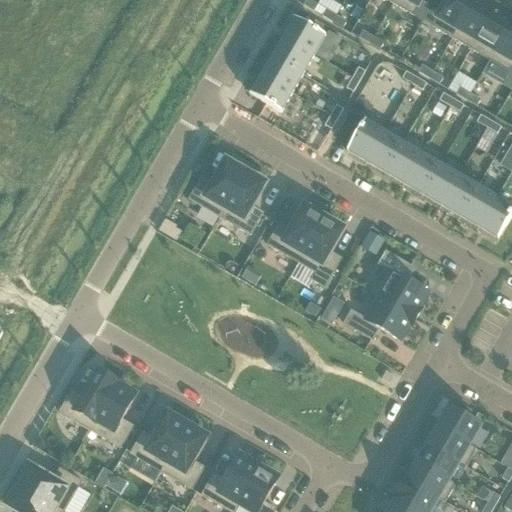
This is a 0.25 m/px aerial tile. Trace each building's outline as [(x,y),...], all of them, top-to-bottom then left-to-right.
[(8,0),(0,0),(0,7),(6,11),(11,1),(8,0)] [(53,0),(47,0),(43,7),(52,13),(58,2),(53,0)] [(101,0),(83,0),(79,8),(115,28),(124,13),(101,0)] [(101,0),(124,13),(131,0),(101,0)] [(308,0),(304,7),(315,13),(318,6),(308,0)] [(396,0),(393,5),(414,17),(423,0),(396,0)] [(448,0),(432,28),(453,40),(476,0),(448,0)] [(480,0),(476,0),(453,40),(471,51),(496,8),(484,1),(484,2),(480,0)] [(11,1),(6,11),(16,17),(22,7),(11,1)] [(43,7),(37,18),(46,23),(52,13),(43,7)] [(79,8),(70,23),(106,44),(115,28),(79,8)] [(496,8),(471,51),(490,61),(511,23),(511,18),(508,16),(508,15),(496,8)] [(326,11),(322,18),(333,24),(337,17),(326,11)] [(337,17),(333,24),(343,30),(347,23),(337,17)] [(295,20),(284,39),(315,57),(326,38),(307,27),(307,26),(306,26),(295,20)] [(70,23),(61,39),(97,59),(106,44),(70,23)] [(511,23),(490,61),(482,75),(511,92),(511,23)] [(31,28),(25,39),(34,44),(40,34),(31,28)] [(364,33),(360,39),(370,46),(374,39),(364,33)] [(25,39),(19,49),(28,54),(34,44),(25,39)] [(61,39),(52,54),(87,75),(97,59),(61,39)] [(284,39),(273,58),(304,76),(315,57),(284,39)] [(374,39),(370,46),(380,52),(384,45),(374,39)] [(52,54),(43,70),(78,91),(87,75),(52,54)] [(273,58),(262,76),(293,95),(304,76),(273,58)] [(13,59),(7,70),(16,75),(22,65),(13,59)] [(423,67),(419,74),(430,80),(434,73),(423,67)] [(359,69),(353,79),(360,84),(366,73),(359,69)] [(7,70),(1,80),(10,85),(16,75),(7,70)] [(43,70),(34,85),(69,106),(78,91),(43,70)] [(407,73),(403,80),(413,86),(417,79),(407,73)] [(434,73),(430,80),(440,86),(444,79),(434,73)] [(262,76),(251,96),(262,102),(262,103),(263,103),(282,114),(293,95),(262,76)] [(353,79),(347,90),(354,94),(360,84),(353,79)] [(417,79),(413,86),(423,92),(427,85),(417,79)] [(34,85),(26,102),(60,123),(69,106),(34,85)] [(461,89),(457,96),(466,102),(470,95),(461,89)] [(444,95),(440,102),(450,108),(454,101),(444,95)] [(470,95),(466,102),(477,108),(481,101),(470,95)] [(359,99),(351,113),(366,122),(374,108),(359,99)] [(454,101),(450,108),(461,114),(465,107),(454,101)] [(438,103),(432,113),(441,118),(447,108),(438,103)] [(337,107),(331,117),(338,121),(344,111),(337,107)] [(331,117),(325,127),(332,131),(338,121),(331,117)] [(481,117),(477,124),(488,130),(492,123),(481,117)] [(355,142),(348,153),(368,164),(386,133),(366,122),(355,141),(354,142),(355,142)] [(492,123),(488,130),(498,136),(502,129),(492,123)] [(386,133),(368,164),(386,175),(404,144),(386,133)] [(404,144),(386,175),(405,186),(423,155),(404,144)] [(423,155),(405,186),(424,197),(442,166),(423,155)] [(202,179),(190,201),(220,219),(247,174),(245,173),(227,163),(214,186),(202,179)] [(442,166),(424,197),(442,208),(460,176),(442,166)] [(247,174),(220,219),(251,237),(264,215),(253,208),(266,185),(248,175),(248,174),(247,174)] [(460,176),(442,208),(461,218),(479,187),(460,176)] [(0,181),(0,203),(10,209),(19,193),(0,181)] [(479,187),(461,218),(480,229),(498,198),(479,187)] [(511,206),(498,198),(480,229),(499,240),(505,229),(506,230),(506,229),(511,218),(511,206)] [(0,203),(0,224),(0,225),(10,209),(0,203)] [(281,225),(268,247),(299,264),(325,219),(324,218),(324,219),(305,208),(292,231),(281,225)] [(325,219),(299,264),(317,275),(313,282),(325,289),(342,260),(331,254),(344,231),(326,220),(325,219)] [(165,223),(159,233),(177,243),(182,234),(165,223)] [(371,233),(364,246),(378,254),(385,241),(371,233)] [(386,270),(373,293),(379,297),(418,320),(423,310),(422,309),(431,294),(409,282),(415,270),(387,253),(379,266),(386,270)] [(352,313),(345,326),(373,342),(380,331),(402,344),(411,329),(412,330),(418,320),(379,297),(366,321),(352,313)] [(311,304),(306,312),(316,318),(321,310),(311,304)] [(328,309),(322,320),(333,326),(339,315),(328,309)] [(72,392),(60,414),(90,432),(118,385),(98,374),(83,399),(72,392)] [(118,385),(90,432),(121,450),(134,428),(123,422),(137,397),(133,395),(134,395),(119,386),(118,385)] [(444,423),(440,430),(470,447),(481,427),(450,409),(443,422),(444,423)] [(144,434),(131,455),(162,473),(189,427),(187,426),(187,427),(169,416),(155,440),(144,434)] [(189,427),(162,473),(192,491),(205,469),(194,463),(208,439),(190,428),(189,427)] [(434,441),(430,447),(460,464),(466,468),(477,451),(470,447),(440,430),(439,429),(433,440),(434,441)] [(511,445),(511,446),(501,465),(509,469),(511,471),(511,445)] [(425,453),(418,464),(449,482),(460,464),(430,447),(426,454),(425,453)] [(215,475),(202,497),(228,511),(235,511),(239,506),(238,506),(260,469),(259,468),(258,468),(240,458),(226,482),(215,475)] [(413,476),(409,482),(439,500),(446,504),(456,486),(449,482),(418,464),(412,475),(413,476)] [(19,486),(18,487),(60,511),(65,511),(82,484),(60,471),(54,482),(30,468),(19,486)] [(260,469),(238,506),(239,506),(249,511),(275,511),(276,511),(265,504),(279,480),(261,470),(261,469),(260,469)] [(511,471),(509,469),(503,480),(510,484),(511,479),(511,471)] [(114,476),(107,488),(121,496),(127,484),(114,476)] [(408,481),(398,499),(419,511),(445,511),(449,506),(446,504),(439,500),(409,482),(408,482),(408,481)] [(18,489),(7,507),(15,511),(60,511),(18,487),(17,489),(18,489)] [(494,494),(488,505),(495,509),(501,498),(494,494)] [(393,511),(392,511),(419,511),(398,499),(397,500),(397,501),(392,510),(393,511)]
